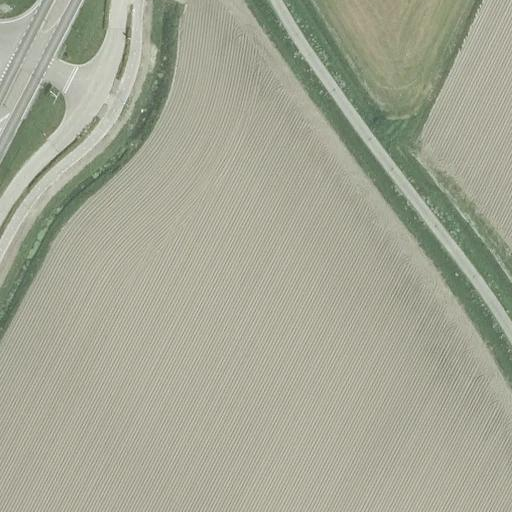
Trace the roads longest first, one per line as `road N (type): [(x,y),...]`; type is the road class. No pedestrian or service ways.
road 1 (unclassified): [(511,334),(274,0)]
road 2 (unclassified): [(0,214),(92,92)]
